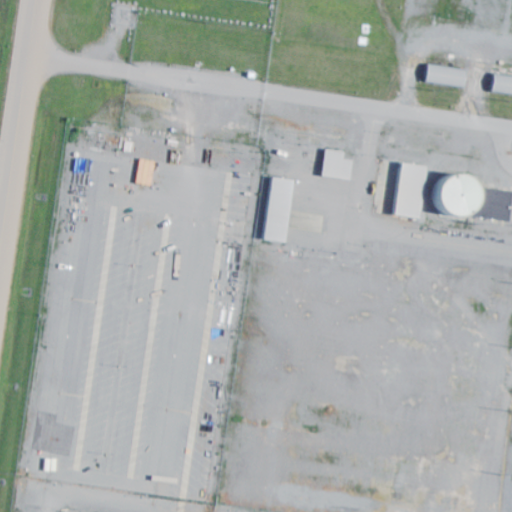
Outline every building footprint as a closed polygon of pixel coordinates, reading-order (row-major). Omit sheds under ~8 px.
[(464,68),(426,64),(424,83),(462,87),(464,68)] [(511,75),(492,74),(490,93),(511,95),(511,75)] [(343,151),(323,149),(320,177),(349,180),(351,160),(342,159),(343,151)] [(393,215),(418,218),(424,165),(398,163),(393,215)] [(262,239),(284,242),(290,179),(269,177),(262,239)] [(507,220),(508,211),(510,211),(511,196),(511,186),(435,179),(432,212),(507,220)]
